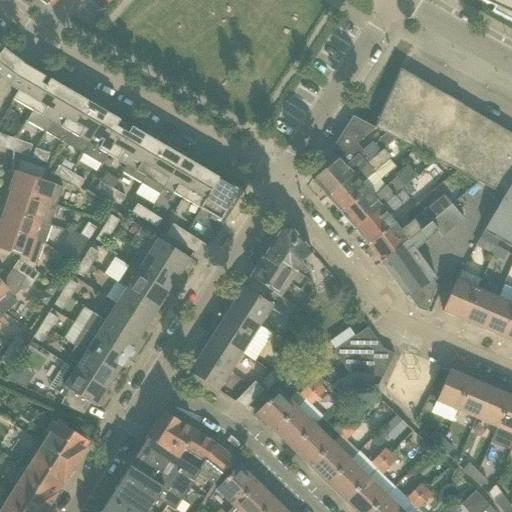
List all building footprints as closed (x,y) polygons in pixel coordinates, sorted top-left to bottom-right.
[(511,0),(479,0),(511,15),(511,0)] [(0,80),(1,79),(9,86),(22,67),(22,66),(14,62),(4,54),(4,51),(0,47),(0,80)] [(18,91),(13,100),(33,111),(50,81),(44,77),(41,78),(30,72),(22,67),(9,86),(18,91)] [(511,181),(511,134),(400,68),(375,127),(376,127),(386,133),(395,138),(402,142),(403,142),(503,195),(503,196),(511,181)] [(68,94),(57,88),(57,85),(50,81),(33,111),(27,121),(46,132),(52,122),(68,94)] [(78,100),(68,94),(52,122),(46,132),(64,143),(70,133),(88,103),(81,99),(78,100)] [(105,116),(95,110),(94,107),(88,103),(70,133),(89,144),(105,116)] [(105,116),(89,144),(82,154),(101,166),(108,155),(125,125),(118,121),(116,122),(105,116)] [(364,137),(369,133),(376,127),(375,127),(374,127),(353,117),(346,126),(364,137)] [(143,138),(132,132),(132,129),(125,125),(108,155),(126,166),(143,138)] [(336,159),(320,173),(312,180),(326,196),(380,151),(376,148),(371,143),(362,150),(356,143),(364,137),(346,126),(330,151),(336,159)] [(379,139),(385,147),(395,138),(386,133),(379,139)] [(0,134),(0,147),(19,154),(23,142),(0,134)] [(126,166),(127,166),(123,172),(141,183),(162,147),(156,143),(153,144),(143,138),(126,166)] [(380,152),(380,151),(326,196),(340,213),(379,179),(380,180),(395,166),(389,160),(391,158),(388,154),(402,142),(395,138),(385,147),(386,147),(380,152)] [(23,142),(19,154),(28,157),(32,146),(23,142)] [(160,194),(164,187),(180,160),(170,154),(169,151),(162,147),(141,183),(160,194)] [(46,163),(49,153),(35,148),(32,158),(46,163)] [(424,157),(421,161),(424,165),(429,165),(431,161),(429,157),(424,157)] [(180,160),(164,187),(182,198),(200,168),(193,165),(191,166),(180,160)] [(45,169),(21,161),(14,180),(11,179),(10,189),(11,189),(10,192),(56,207),(63,187),(53,184),(41,180),(45,169)] [(66,182),(71,173),(59,166),(54,174),(66,182)] [(219,179),(200,168),(182,198),(201,209),(219,179)] [(71,173),(66,182),(79,189),(84,181),(71,173)] [(340,213),(354,228),(404,186),(396,177),(386,186),(380,180),(379,179),(340,213)] [(201,209),(221,221),(238,191),(219,179),(201,209)] [(107,197),(113,189),(100,181),(95,189),(107,197)] [(511,181),(503,196),(484,231),(500,240),(511,247),(511,181)] [(390,216),(409,199),(407,196),(414,190),(409,185),(405,188),(404,186),(354,228),(368,245),(395,222),(390,216)] [(113,189),(107,197),(120,205),(125,197),(113,189)] [(51,226),(50,225),(56,207),(10,192),(10,193),(8,192),(5,201),(7,202),(4,211),(51,226)] [(368,245),(381,262),(381,263),(450,203),(444,195),(413,220),(401,229),(395,222),(368,245)] [(415,250),(458,214),(450,203),(381,263),(405,296),(434,275),(428,267),(420,257),(415,250)] [(144,220),(149,212),(137,204),(132,213),(144,220)] [(0,229),(43,244),(43,243),(45,244),(51,226),(4,211),(2,217),(0,215),(0,229)] [(149,212),(144,220),(156,228),(161,220),(149,212)] [(103,228),(111,233),(119,221),(111,216),(103,228)] [(88,223),(80,235),(88,241),(96,228),(88,223)] [(134,236),(141,227),(134,223),(134,224),(129,231),(128,232),(134,236)] [(175,240),(182,230),(173,224),(167,235),(175,240)] [(290,227),(282,228),(262,259),(278,268),(280,263),(303,277),(304,276),(307,270),(301,262),(312,253),(290,227)] [(111,233),(103,228),(95,240),(104,245),(111,233)] [(0,249),(21,256),(18,261),(12,271),(33,284),(39,275),(33,271),(43,244),(0,229),(0,249)] [(175,240),(196,253),(203,243),(182,230),(175,240)] [(491,254),(495,246),(497,247),(500,240),(484,231),(476,246),(491,254)] [(179,276),(190,259),(158,239),(147,256),(179,276)] [(511,255),(497,247),(495,246),(491,254),(511,265),(511,263),(511,255)] [(73,264),(78,257),(64,248),(61,255),(73,264)] [(90,248),(83,260),(91,266),(99,253),(90,248)] [(139,251),(129,267),(169,292),(179,276),(147,256),(139,251)] [(289,283),(295,287),(300,290),(308,279),(306,278),(306,277),(304,276),(303,277),(280,263),(278,268),(262,259),(250,277),(280,296),(289,283)] [(91,266),(83,260),(75,273),(83,278),(91,266)] [(169,292),(129,267),(118,283),(127,289),(158,309),(169,292)] [(0,295),(6,290),(13,298),(22,291),(27,294),(33,284),(12,271),(6,280),(2,283),(0,280),(0,295)] [(460,272),(443,312),(463,320),(477,288),(480,281),(460,272)] [(250,277),(244,287),(231,307),(260,325),(271,308),(292,322),(300,309),(280,296),(250,277)] [(70,281),(62,293),(70,298),(78,286),(70,281)] [(434,281),(409,295),(418,309),(424,311),(426,311),(437,285),(434,281)] [(49,283),(43,292),(52,297),(57,288),(49,283)] [(497,297),(477,288),(463,320),(483,329),(497,297)] [(127,289),(116,304),(116,305),(148,325),(158,309),(127,289)] [(52,297),(43,292),(38,300),(46,306),(52,297)] [(70,298),(62,293),(54,305),(62,310),(70,298)] [(511,317),(511,303),(497,297),(483,329),(503,338),(511,317)] [(116,305),(106,321),(138,341),(148,325),(116,305)] [(127,358),(138,341),(106,321),(84,307),(73,323),(82,329),(127,358)] [(213,336),(241,355),(260,325),(231,307),(213,336)] [(49,313),(41,326),(49,331),(57,318),(49,313)] [(511,317),(503,338),(511,341),(511,317)] [(49,331),(41,326),(33,338),(41,343),(49,331)] [(368,327),(334,351),(349,373),(357,367),(383,349),(368,327)] [(75,347),(117,374),(127,358),(82,329),(72,345),(75,347)] [(201,354),(230,373),(241,355),(213,336),(201,354)] [(15,337),(7,349),(16,355),(23,342),(15,337)] [(75,347),(64,363),(107,390),(117,374),(75,347)] [(0,362),(8,367),(16,355),(7,349),(0,361),(0,362)] [(357,367),(382,378),(382,379),(394,354),(383,349),(357,367)] [(189,372),(218,391),(230,373),(201,354),(189,372)] [(49,388),(64,397),(61,404),(84,415),(89,403),(96,407),(107,390),(64,363),(49,388)] [(470,378),(450,369),(436,401),(457,410),(470,378)] [(268,390),(278,380),(271,373),(261,383),(268,390)] [(457,410),(477,419),(491,387),(470,378),(457,410)] [(307,387),(318,398),(326,390),(315,379),(307,387)] [(235,402),(246,408),(263,390),(255,382),(235,402)] [(311,405),(318,398),(307,387),(300,394),(297,392),(289,399),(297,408),(305,400),(311,405)] [(491,387),(477,419),(497,427),(511,396),(491,387)] [(256,414),(268,426),(269,425),(275,430),(274,431),(274,432),(296,410),(277,392),(256,414)] [(511,396),(497,427),(511,433),(511,396)] [(281,436),(280,437),(292,449),(313,427),(296,410),(274,432),(275,431),(281,436)] [(183,463),(201,436),(164,413),(147,439),(183,463)] [(343,421),(354,433),(362,425),(350,414),(343,421)] [(394,440),(408,426),(397,415),(383,429),(394,440)] [(347,440),(354,433),(343,421),(336,429),(347,440)] [(83,452),(89,441),(59,422),(57,425),(52,422),(46,433),(50,436),(44,445),(74,465),(83,451),(83,452)] [(292,449),(304,461),(305,460),(311,465),(309,466),(310,467),(331,444),(313,427),(292,449)] [(438,446),(444,440),(435,431),(429,437),(438,446)] [(317,471),(316,472),(327,484),(349,462),(358,452),(341,435),(331,445),(331,444),(310,467),(311,466),(317,471)] [(217,478),(235,461),(215,445),(201,436),(183,463),(197,472),(187,489),(203,500),(217,478)] [(166,506),(176,511),(195,511),(203,500),(187,489),(197,472),(183,463),(147,439),(122,478),(166,506)] [(444,440),(438,446),(447,455),(453,449),(444,440)] [(74,465),(44,445),(36,458),(31,455),(25,466),(60,488),(66,479),(65,479),(74,465)] [(386,449),(378,456),(390,467),(397,460),(386,449)] [(383,475),(390,467),(378,456),(371,463),(377,469),(383,475)] [(327,484),(339,496),(341,494),(346,500),(345,501),(346,502),(347,500),(367,479),(349,462),(327,484)] [(472,479),(477,473),(468,464),(463,470),(472,479)] [(216,489),(234,507),(257,483),(256,484),(250,479),(252,478),(239,465),(216,489)] [(21,481),(14,492),(45,511),(60,488),(25,466),(17,478),(21,481)] [(352,506),(351,507),(356,511),(369,511),(395,487),(383,475),(377,469),(367,479),(347,500),(352,506)] [(487,481),(477,473),(472,479),(481,487),(487,481)] [(162,511),(166,506),(122,478),(108,500),(127,511),(162,511)] [(264,511),(275,501),(263,489),(262,490),(257,485),(258,484),(257,483),(234,507),(233,508),(228,511),(264,511)] [(421,484),(414,491),(425,502),(433,495),(421,484)] [(369,511),(404,511),(413,504),(407,498),(395,487),(369,511)] [(425,502),(414,491),(407,498),(413,504),(418,510),(425,502)] [(461,505),(468,511),(482,511),(489,506),(475,491),(461,505)] [(3,501),(0,505),(0,511),(44,511),(45,511),(14,492),(7,504),(3,501)] [(496,502),(502,511),(503,511),(511,506),(503,496),(496,502)] [(127,511),(108,500),(100,511),(127,511)] [(286,511),(275,501),(264,511),(286,511)]
